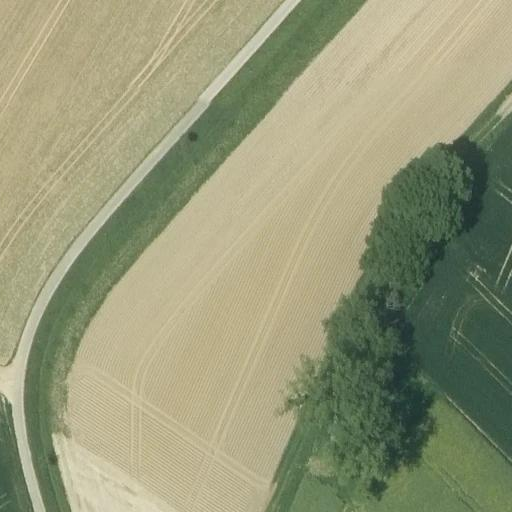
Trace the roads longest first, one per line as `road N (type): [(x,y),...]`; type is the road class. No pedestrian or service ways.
road 1 (track): [(42,511),(23,393),(44,321),(88,255),(315,0)]
road 2 (track): [(511,136),(444,205),(292,511)]
